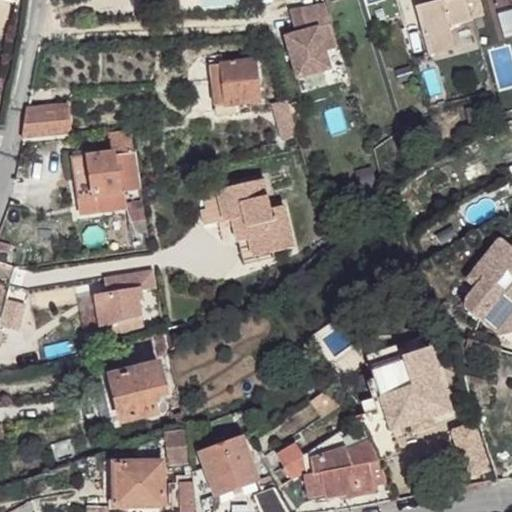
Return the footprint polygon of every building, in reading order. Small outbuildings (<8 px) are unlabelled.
[(415,7),(428,54),(454,47),(448,26),(472,20),(465,0),(439,0),(433,2),(415,7)] [(296,33),(285,36),(297,78),(330,69),(325,49),(337,45),(326,4),(290,11),(296,33)] [(257,59),(211,65),(215,106),(226,105),(227,115),(250,112),(249,102),(261,101),(257,59)] [(287,103),(273,107),(283,140),(285,140),(288,148),(297,145),(295,137),(296,137),(287,103)] [(28,109),(23,139),(70,135),(67,104),(28,109)] [(226,105),(215,106),(216,116),(227,115),(226,105)] [(72,157),(80,216),(105,213),(104,208),(122,205),(126,199),(124,191),(140,189),(130,130),(108,132),(110,152),(72,157)] [(246,215),(256,255),(274,251),(295,247),(285,206),(272,208),(266,180),(220,190),(226,221),(233,219),(246,215)] [(104,208),(105,213),(127,210),(126,199),(122,205),(104,208)] [(143,201),(127,204),(129,217),(128,220),(130,234),(147,232),(143,201)] [(233,219),(244,265),(275,259),(274,251),(256,255),(246,215),(233,219)] [(466,298),(465,307),(498,335),(511,316),(511,244),(510,247),(500,238),(474,269),(484,276),(474,288),(466,298)] [(10,245),(0,241),(0,250),(8,253),(10,245)] [(152,268),(97,277),(100,291),(88,293),(96,342),(137,331),(131,287),(155,282),(152,268)] [(474,269),(465,281),(474,288),(484,276),(474,269)] [(511,316),(498,335),(511,330),(511,316)] [(156,336),(160,358),(168,356),(164,335),(156,336)] [(426,336),(366,355),(370,367),(430,348),(426,336)] [(468,340),(466,349),(499,358),(501,349),(468,340)] [(364,428),(378,460),(400,452),(391,430),(410,424),(433,416),(450,410),(430,348),(370,367),(380,396),(383,408),(364,414),(354,417),(364,428)] [(121,420),(121,423),(156,414),(152,400),(167,396),(158,363),(110,375),(121,420)] [(109,369),(99,371),(111,422),(121,420),(110,375),(109,369)] [(312,400),(324,416),(339,405),(327,389),(312,400)] [(361,402),(364,414),(383,408),(380,396),(361,402)] [(185,420),(183,412),(174,414),(177,422),(185,420)] [(433,416),(410,424),(413,433),(436,426),(433,416)] [(473,423),(452,431),(469,477),(490,470),(473,423)] [(303,474),(307,499),(324,495),(325,499),(347,494),(348,499),(375,493),(374,486),(387,483),(378,460),(364,428),(345,438),(341,433),(304,457),(296,443),(277,455),(292,481),(303,474)] [(190,459),(187,431),(165,433),(169,462),(190,459)] [(242,438),(200,453),(215,495),(258,480),(242,438)] [(114,462),(115,507),(164,506),(163,460),(114,462)] [(183,482),(183,505),(195,505),(193,482),(183,482)] [(254,495),(260,511),(288,511),(275,488),(254,495)]
